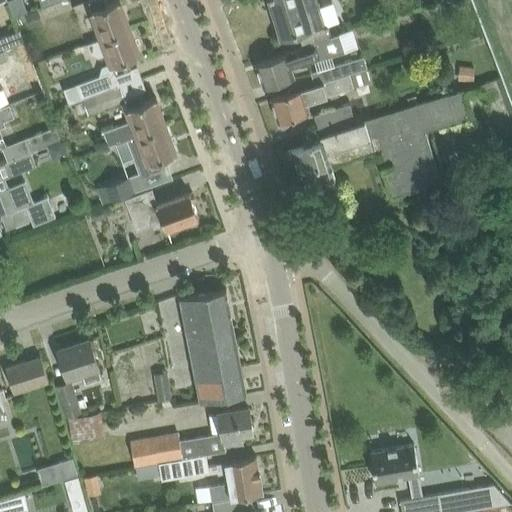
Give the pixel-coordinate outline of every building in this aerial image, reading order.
[(24,0),(9,0),(15,16),(29,11),(24,0)] [(106,0),(90,0),(103,36),(130,26),(120,0),(116,0),(107,3),(106,0)] [(271,0),(282,35),(298,31),(302,45),(314,41),(329,37),(329,36),(317,0),(271,0)] [(330,22),(341,18),(334,1),(324,5),(330,22)] [(381,5),(367,11),(369,17),(383,12),(381,5)] [(24,14),(29,28),(43,23),(38,9),(24,14)] [(100,75),(76,83),(82,98),(82,99),(116,87),(112,76),(131,68),(128,59),(140,54),(130,26),(103,36),(88,42),(91,52),(99,56),(109,52),(113,62),(102,66),(100,75)] [(21,29),(0,36),(0,51),(4,49),(25,41),(21,29)] [(314,41),(315,44),(256,63),(264,86),(296,75),(293,66),(322,57),(332,54),(332,55),(345,51),(340,33),(329,36),(329,37),(314,41)] [(312,71),(315,83),(348,73),(368,67),(364,55),(312,71)] [(31,58),(23,61),(28,74),(36,71),(31,58)] [(460,67),(459,80),(475,80),(476,68),(460,67)] [(315,83),(290,91),(271,97),(278,120),(311,110),(308,101),(353,87),(348,73),(315,83)] [(511,104),(502,75),(481,83),(503,142),(511,138),(511,104)] [(116,87),(82,99),(88,114),(127,100),(134,119),(103,130),(109,145),(127,138),(166,124),(156,96),(143,101),(140,92),(126,97),(121,85),(116,87)] [(356,121),(320,133),(322,138),(288,149),(291,158),(295,157),(299,171),(304,169),(311,192),(337,184),(327,151),(369,138),(373,150),(372,151),(372,152),(383,149),(387,163),(381,165),(382,170),(383,170),(391,196),(441,180),(425,131),(471,116),(462,89),(364,119),(364,120),(356,123),(356,121)] [(0,126),(5,125),(3,120),(14,116),(10,103),(0,106),(0,126)] [(314,114),(320,133),(356,121),(350,103),(333,108),(314,114)] [(166,124),(127,138),(134,158),(142,156),(148,173),(167,166),(164,156),(176,152),(166,124)] [(20,140),(25,154),(31,151),(62,139),(58,126),(20,140)] [(25,154),(11,159),(4,162),(9,174),(36,164),(31,151),(25,154)] [(106,185),(111,199),(147,186),(142,173),(129,178),(129,176),(106,185)] [(0,212),(6,228),(25,221),(32,218),(34,224),(56,215),(48,195),(34,201),(26,180),(9,187),(0,190),(0,212)] [(152,188),(133,195),(125,198),(137,229),(163,219),(166,228),(199,216),(190,191),(158,203),(152,188)] [(93,209),(91,212),(91,216),(94,219),(98,221),(107,217),(108,215),(109,211),(107,208),(103,206),(93,209)] [(181,297),(185,317),(201,402),(246,393),(226,288),(181,297)] [(68,377),(82,372),(85,383),(101,377),(89,339),(59,349),(68,377)] [(49,380),(40,355),(6,366),(14,391),(49,380)] [(161,399),(161,401),(171,400),(171,398),(168,371),(155,373),(156,386),(145,387),(147,400),(161,399)] [(71,381),(56,385),(66,416),(81,413),(71,381)] [(179,430),(131,439),(132,445),(134,457),(135,463),(183,453),(183,456),(207,452),(226,449),(225,445),(242,442),(241,434),(253,432),(249,406),(229,410),(219,411),(210,413),(213,432),(180,437),(179,430)] [(81,413),(66,416),(74,440),(106,435),(101,411),(81,413)] [(414,443),(370,450),(376,481),(419,474),(414,443)] [(183,456),(160,460),(161,473),(183,470),(183,474),(209,469),(207,452),(183,456)] [(209,484),(212,499),(231,496),(263,491),(257,455),(217,462),(218,471),(227,470),(228,481),(209,484)] [(73,457),(59,462),(63,478),(78,473),(73,457)] [(155,461),(137,465),(139,477),(157,474),(155,461)] [(84,476),(88,495),(102,491),(98,473),(84,476)] [(79,476),(66,480),(70,495),(84,491),(79,476)] [(438,492),(401,499),(402,511),(449,511),(502,503),(499,482),(438,492)] [(0,511),(13,511),(13,509),(28,505),(25,491),(0,498),(0,511)]
